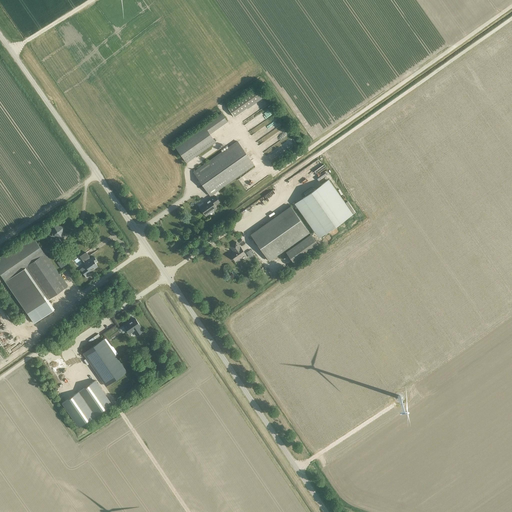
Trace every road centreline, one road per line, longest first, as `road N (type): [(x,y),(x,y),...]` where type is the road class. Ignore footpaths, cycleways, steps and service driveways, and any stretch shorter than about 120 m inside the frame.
road 1 (unclassified): [(325,511),(0,35)]
road 2 (track): [(282,194),(286,176),(511,15)]
